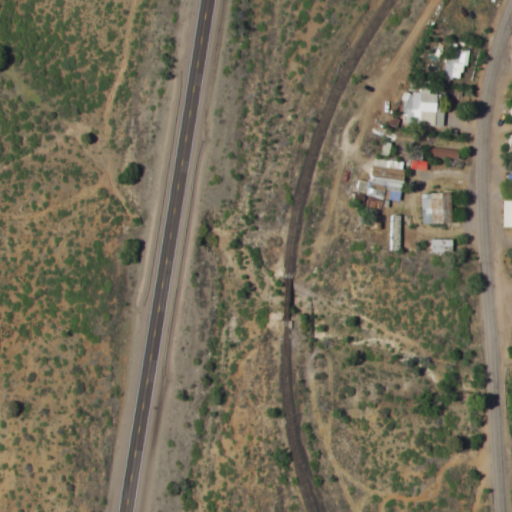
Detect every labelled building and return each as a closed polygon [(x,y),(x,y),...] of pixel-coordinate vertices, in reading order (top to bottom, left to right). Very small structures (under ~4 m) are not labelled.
[(442,79),(457,80),(457,67),(464,67),(465,50),(451,50),(451,59),(443,58),(442,79)] [(402,125),(440,126),(440,113),(432,112),(433,94),(426,94),(426,87),(416,86),(416,93),(410,92),(409,110),(403,110),(402,125)] [(454,151),(428,147),(427,156),(453,161),(454,151)] [(396,202),(401,163),(369,159),(367,182),(355,180),(353,193),(363,194),(362,208),(378,210),(380,190),(386,191),(385,201),(396,202)] [(407,170),(423,170),(423,160),(408,160),(407,170)] [(446,194),(417,194),(418,225),(447,224),(446,194)] [(511,202),(500,202),(499,227),(511,227),(511,202)] [(448,241),(428,240),(427,252),(448,253),(448,241)]
